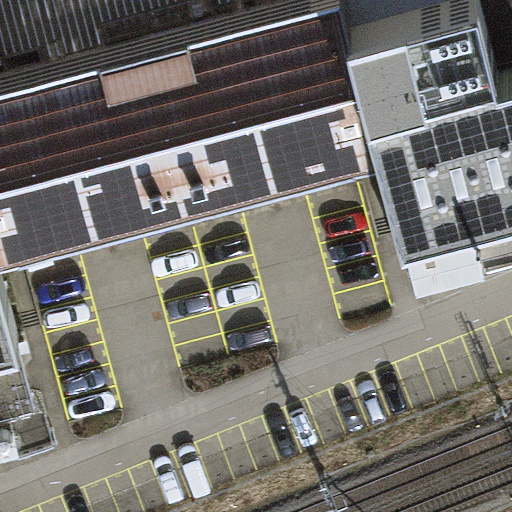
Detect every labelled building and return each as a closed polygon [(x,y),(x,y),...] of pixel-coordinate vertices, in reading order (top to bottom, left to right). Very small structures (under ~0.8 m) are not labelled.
[(446,0),(423,6),(421,0),(281,0),(0,73),(0,339),(16,335),(20,334),(0,256),(0,241),(8,239),(19,236),(19,239),(357,151),(356,147),(368,144),(379,141),(403,233),(511,204),(511,65),(499,69),(480,0),(446,0)] [(511,0),(484,0),(500,61),(511,57),(511,0)] [(511,264),(511,227),(409,255),(418,289),(511,264)] [(0,346),(19,342),(16,335),(0,339),(0,346)] [(0,415),(35,406),(19,342),(0,346),(0,415)]
